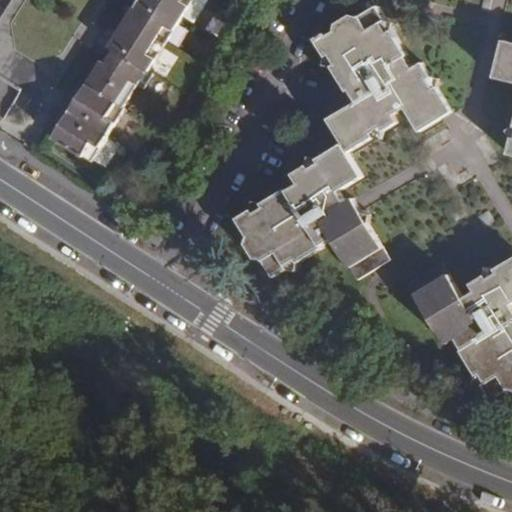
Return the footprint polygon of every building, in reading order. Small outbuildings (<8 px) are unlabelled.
[(141,84),(154,63),(157,59),(149,54),(167,25),(175,30),(192,4),(184,0),(139,0),(113,42),(118,46),(107,64),(101,61),(54,137),(93,162),(118,121),(111,116),(131,83),(139,88),(141,84)] [(353,266),(385,247),(354,195),(346,200),(340,190),(366,174),(352,151),(372,139),(369,135),(383,127),(387,131),(400,123),(394,114),(407,107),(419,130),(453,109),(439,86),(435,89),(428,77),(432,74),(424,62),(414,68),(408,57),(409,53),(394,27),(389,30),(383,19),(387,18),(380,5),(376,8),(366,14),(359,17),(357,14),(339,24),(340,28),(320,40),(327,52),(332,50),(337,59),(332,63),(349,90),(352,88),(359,100),(329,116),(345,142),(320,157),(322,161),(311,168),(308,163),(293,171),(301,183),(288,191),(287,190),(267,201),(269,203),(256,210),(255,208),(239,218),(251,238),(247,240),(258,259),(262,257),(275,277),(289,268),(287,263),(298,257),(300,261),(321,249),(321,247),(337,238),(353,266)] [(511,41),(506,40),(497,77),(511,80),(511,145),(511,151),(511,41)] [(164,68),(154,63),(141,84),(151,91),(164,68)] [(444,263),(409,283),(447,346),(460,339),(471,358),(470,359),(478,373),(480,373),(496,398),(511,389),(511,259),(499,268),(501,272),(492,278),(489,273),(472,283),(476,290),(465,297),(444,263)] [(328,319),(315,338),(329,346),(341,328),(328,319)]
